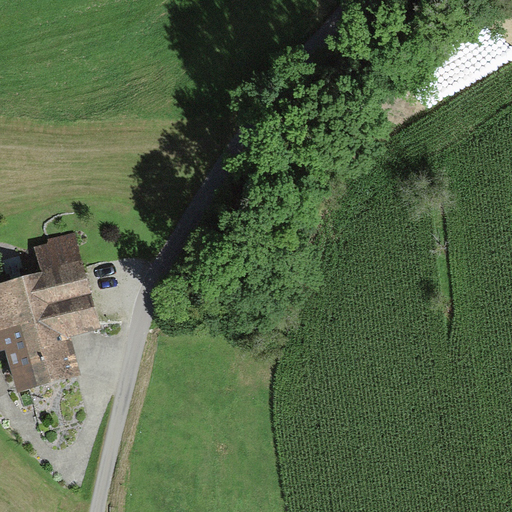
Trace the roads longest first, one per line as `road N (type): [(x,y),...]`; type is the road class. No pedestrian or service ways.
road 1 (unclassified): [(354,0),(230,152),(168,256),(97,511)]
road 2 (track): [(431,0),(230,152)]
